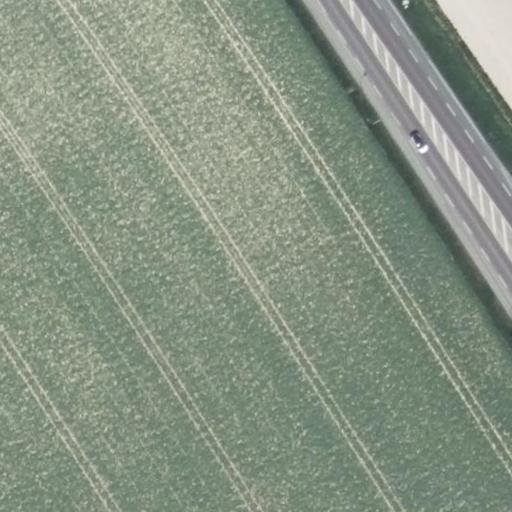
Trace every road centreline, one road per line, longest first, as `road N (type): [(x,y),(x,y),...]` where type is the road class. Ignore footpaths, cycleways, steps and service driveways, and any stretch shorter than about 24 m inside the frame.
road 1 (primary): [(413,98),(511,277)]
road 2 (primary): [(511,218),(413,98)]
